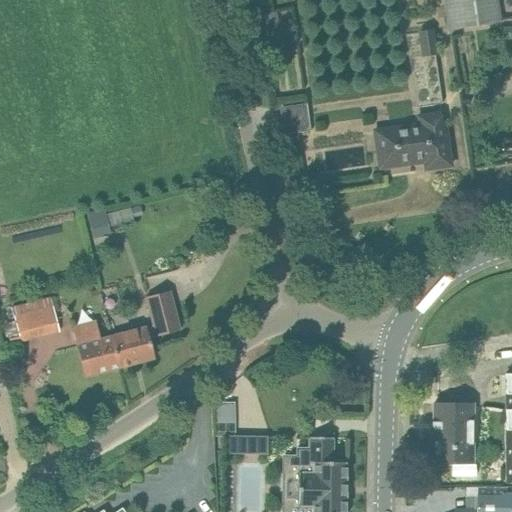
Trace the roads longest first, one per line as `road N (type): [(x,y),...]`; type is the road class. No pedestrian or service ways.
road 1 (unclassified): [(0,508),(237,351),(284,308)]
road 2 (unclassified): [(284,308),(223,0)]
road 3 (tertiary): [(392,349),(431,288),(466,264),(511,249)]
road 4 (tertiary): [(387,511),(392,349)]
